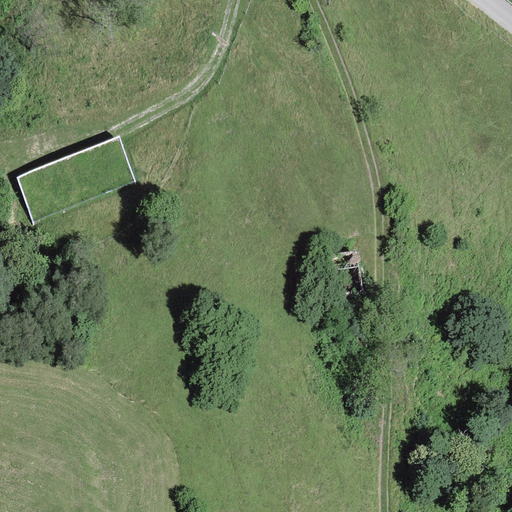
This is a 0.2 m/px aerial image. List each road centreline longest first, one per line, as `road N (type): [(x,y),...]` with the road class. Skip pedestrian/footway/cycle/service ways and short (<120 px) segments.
road 1 (track): [(312,0),(380,197),(383,511)]
road 2 (track): [(231,0),(202,83),(55,157)]
